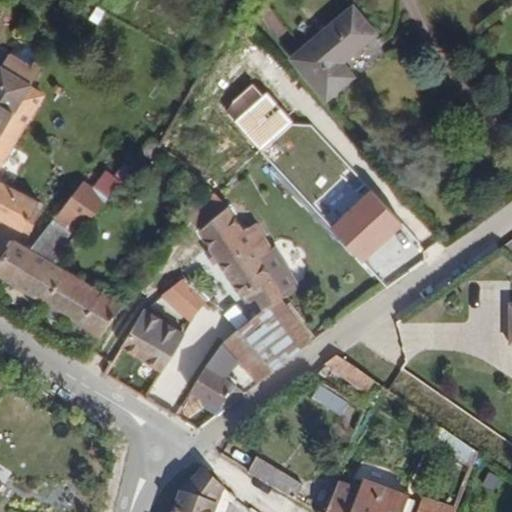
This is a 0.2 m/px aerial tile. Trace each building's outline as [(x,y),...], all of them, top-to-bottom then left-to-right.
[(338,68),(372,37),(349,13),(289,63),(324,103),(350,82),(338,68)] [(40,88),(49,74),(19,55),(10,68),(26,79),(40,88)] [(43,89),(40,88),(26,79),(10,68),(0,83),(0,217),(26,232),(37,215),(32,212),(36,205),(0,183),(0,178),(50,103),(39,97),(43,89)] [(84,219),(170,161),(159,155),(120,180),(110,169),(88,185),(73,178),(54,216),(78,230),(84,219)] [(362,262),(404,224),(373,190),(331,228),(362,262)] [(261,225),(246,235),(227,210),(196,234),(249,307),(259,301),(265,313),(293,362),(310,348),(283,298),(297,287),(278,249),(261,225)] [(58,267),(78,230),(54,216),(34,252),(58,267)] [(58,267),(34,252),(18,243),(0,273),(0,277),(7,281),(107,339),(124,307),(58,267)] [(9,306),(0,300),(0,292),(7,281),(0,277),(0,311),(5,314),(9,306)] [(166,376),(190,331),(140,302),(115,346),(166,376)] [(275,375),(293,362),(265,313),(243,330),(275,375)] [(275,375),(243,330),(226,344),(241,365),(259,388),(275,375)] [(72,356),(80,340),(69,334),(61,349),(72,356)] [(229,377),(241,365),(226,344),(206,371),(218,378),(221,373),(229,377)] [(353,369),(347,365),(337,359),(324,368),(342,381),(353,369)] [(238,389),(231,386),(234,379),(229,377),(221,373),(218,378),(206,371),(192,393),(209,402),(226,412),(249,395),(238,389)] [(238,389),(240,383),(234,379),(231,386),(238,389)] [(341,418),(350,403),(320,384),(310,399),(341,418)] [(218,418),(226,412),(209,402),(205,410),(218,418)] [(273,487),(282,465),(234,439),(224,459),(273,487)] [(206,511),(215,487),(216,480),(185,469),(173,478),(161,511),(206,511)] [(404,511),(408,497),(368,484),(365,493),(347,487),(342,503),(339,511),(404,511)] [(315,509),(313,511),(339,511),(342,503),(320,495),(315,509)]
